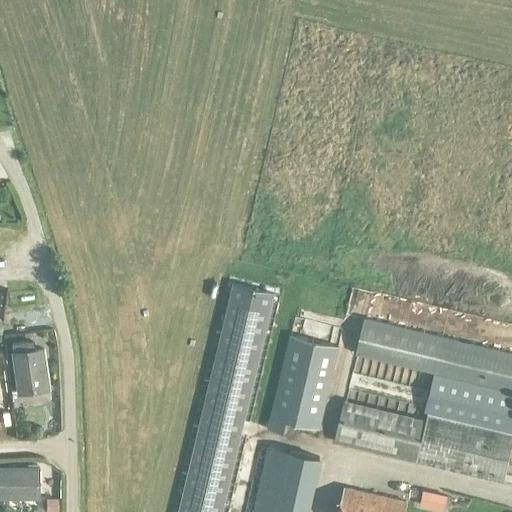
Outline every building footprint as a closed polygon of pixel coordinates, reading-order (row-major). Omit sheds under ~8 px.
[(233,286),(180,511),(222,511),(274,295),(233,286)] [(428,414),(426,422),(417,461),(505,482),(511,451),(511,353),(366,319),(358,351),(358,354),(438,373),(428,414)] [(268,429),(284,432),(287,421),(315,428),(335,345),(291,334),(268,429)] [(25,351),(13,353),(12,353),(18,393),(44,389),(39,350),(25,351)] [(410,460),(411,459),(417,461),(426,422),(420,421),(346,403),(336,443),(410,460)] [(269,447),(254,511),(308,511),(320,458),(269,447)] [(0,468),(0,494),(37,495),(37,468),(0,468)] [(346,488),(340,511),(403,511),(406,502),(346,488)] [(425,490),(423,504),(423,505),(439,508),(441,493),(425,490)]
